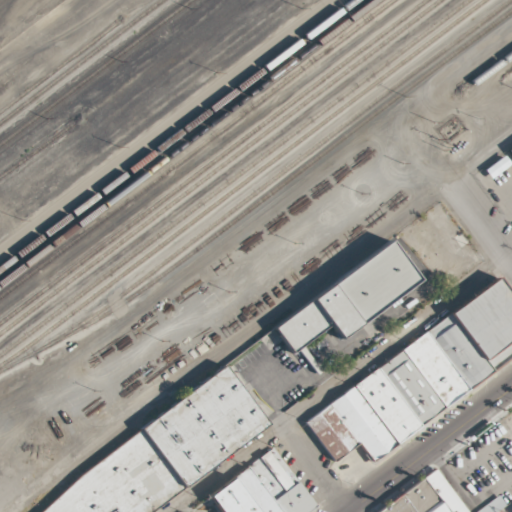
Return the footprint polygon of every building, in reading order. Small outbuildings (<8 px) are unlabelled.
[(272,325),(291,352),(330,325),(339,337),(418,283),(391,243),(272,325)] [(332,462),(359,444),(369,459),(511,361),(511,346),(508,341),(511,338),(511,297),(501,281),(302,418),(332,462)] [(149,511),(269,430),(229,371),(23,511),(149,511)] [(208,495),(219,511),(308,511),(315,507),(273,448),(208,495)] [(498,496),(474,511),(466,511),(437,470),(374,511),(502,511),(507,509),(498,496)]
